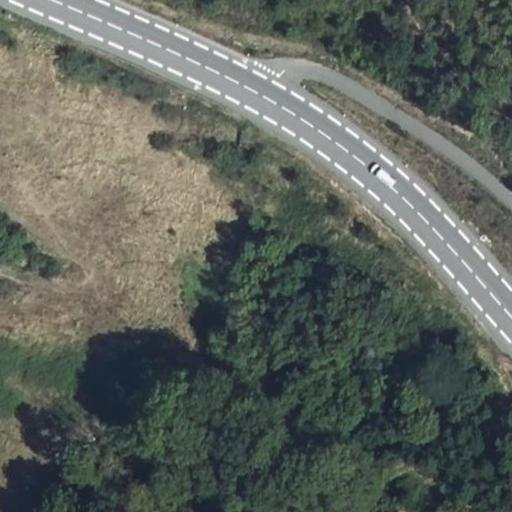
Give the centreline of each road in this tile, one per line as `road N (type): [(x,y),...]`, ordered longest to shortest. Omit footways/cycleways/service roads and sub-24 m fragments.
road 1 (secondary): [(511,315),(391,187),(247,88)]
road 2 (unclassified): [(511,199),(386,105),(304,64),(247,88)]
road 3 (secondary): [(247,88),(53,0)]
